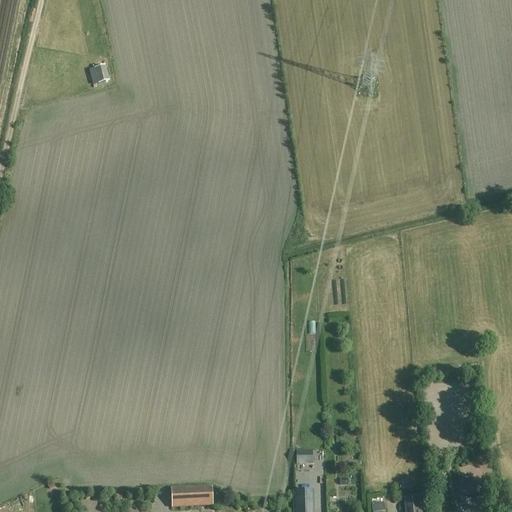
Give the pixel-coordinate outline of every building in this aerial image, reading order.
[(98,85),(110,82),(106,66),(94,69),(98,85)] [(434,377),(459,375),(458,366),(433,368),(434,377)] [(311,453),(296,454),(296,466),(311,466),(311,453)] [(345,485),(353,483),(350,477),(343,480),(345,485)] [(463,504),(486,493),(479,478),(456,489),(463,504)] [(401,491),(411,490),(409,481),(399,483),(401,491)] [(173,509),(214,507),(213,488),(172,490),(173,509)] [(311,511),(311,492),(293,493),(293,511),(311,511)] [(379,506),(378,501),(371,502),(372,511),(383,511),(386,511),(385,505),(379,506)]
